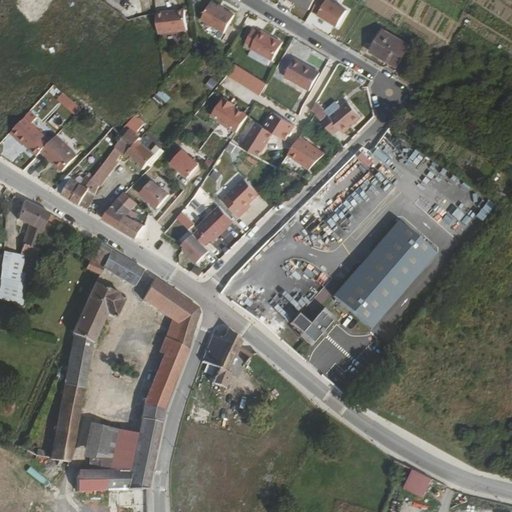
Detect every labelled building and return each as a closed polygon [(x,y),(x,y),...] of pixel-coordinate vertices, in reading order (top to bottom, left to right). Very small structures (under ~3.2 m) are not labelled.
[(315,0),(293,0),(310,10),(315,0)] [(334,36),(349,6),(335,0),(317,0),(307,22),(334,36)] [(235,16),(212,3),(201,20),(224,34),(235,16)] [(156,14),(159,34),(188,30),(186,10),(156,14)] [(282,44),(261,32),(259,35),(254,31),(246,43),(252,47),(251,49),(271,61),(282,44)] [(410,48),(384,32),(373,52),(398,68),(410,48)] [(319,76),(294,61),(284,77),(308,93),(319,76)] [(236,66),(228,77),(259,97),(267,85),(236,66)] [(206,85),(213,90),(219,82),(212,77),(206,85)] [(158,95),(168,101),(172,96),(161,89),(158,95)] [(76,116),(81,110),(64,94),(58,101),(76,116)] [(212,117),(237,133),(248,117),(235,108),(232,106),(233,104),(225,99),(212,117)] [(311,111),(334,136),(342,130),(343,132),(355,122),(357,123),(362,119),(349,102),(342,107),(336,101),(324,110),(317,101),(311,111)] [(265,128),(274,134),(286,141),(296,126),(275,112),(265,128)] [(127,156),(140,141),(142,139),(136,135),(142,127),(140,125),(141,122),(136,117),(121,135),(122,136),(123,135),(125,137),(106,163),(114,169),(117,163),(116,162),(123,152),(127,156)] [(42,152),(51,142),(26,119),(12,134),(24,145),(25,144),(38,156),(42,152)] [(355,122),(343,132),(344,133),(357,123),(355,122)] [(243,147),(260,158),(274,134),(265,128),(257,123),(243,147)] [(77,155),(57,136),(51,142),(42,152),(62,171),(77,155)] [(301,137),(288,155),(310,170),(326,154),(301,137)] [(147,171),(157,162),(154,159),(157,155),(140,141),(127,156),(144,170),(145,169),(147,171)] [(200,166),(182,151),(170,165),(188,180),(200,166)] [(362,152),(358,156),(368,166),(372,162),(362,152)] [(100,186),(114,169),(106,163),(93,180),(100,186)] [(87,188),(93,180),(88,176),(82,185),(87,188)] [(56,191),(72,200),(82,185),(70,177),(56,191)] [(425,186),(412,202),(438,223),(461,195),(455,190),(460,184),(451,177),(449,180),(452,182),(444,192),(437,187),(433,192),(425,186)] [(90,191),(97,195),(100,186),(93,180),(87,188),(90,191)] [(250,205),(260,195),(246,180),(224,202),(241,218),(246,212),(245,211),(250,205)] [(152,182),(141,195),(159,209),(170,196),(152,182)] [(72,200),(81,205),(90,191),(87,188),(82,185),(72,200)] [(81,205),(88,210),(97,195),(90,191),(81,205)] [(134,209),(138,204),(125,194),(121,199),(134,209)] [(104,219),(117,227),(125,215),(127,216),(134,209),(121,199),(113,208),(104,219)] [(50,216),(24,202),(18,220),(26,224),(21,255),(36,260),(40,250),(36,249),(43,230),(44,230),(45,227),(44,227),(50,216)] [(235,221),(221,208),(201,229),(202,229),(197,236),(208,246),(213,241),(215,242),(235,221)] [(178,218),(188,228),(193,222),(183,213),(178,218)] [(117,227),(138,240),(145,226),(127,216),(125,215),(117,227)] [(50,216),(48,221),(63,227),(65,222),(50,216)] [(314,248),(342,238),(335,218),(307,228),(314,248)] [(399,222),(334,298),(372,330),(437,254),(399,222)] [(197,236),(191,230),(181,241),(188,248),(187,249),(202,263),(213,251),(208,246),(197,236)] [(135,287),(143,272),(101,246),(95,259),(92,258),(86,270),(102,276),(105,269),(135,287)] [(36,261),(5,253),(1,279),(0,283),(0,299),(7,302),(24,307),(36,261)] [(323,289),(328,282),(313,272),(309,280),(323,289)] [(194,330),(200,315),(198,309),(156,279),(144,300),(174,321),(161,353),(163,354),(160,361),(162,362),(155,380),(154,380),(144,404),(138,435),(132,471),(101,471),(101,458),(90,458),(90,472),(79,472),(79,492),(110,490),(148,490),(157,447),(159,437),(166,408),(189,352),(194,330)] [(117,317),(124,300),(123,297),(96,284),(73,334),(75,335),(94,343),(107,314),(115,318),(117,317)] [(325,310),(322,313),(333,322),(336,319),(325,310)] [(322,313),(303,334),(314,344),(323,334),(325,332),(333,322),(322,313)] [(277,335),(281,331),(271,321),(267,325),(277,335)] [(228,372),(242,341),(229,331),(225,339),(214,336),(201,367),(189,403),(204,409),(214,384),(225,388),(231,373),(228,372)] [(314,344),(303,334),(300,337),(312,347),(314,344)] [(63,462),(69,463),(73,451),(94,343),(75,335),(51,460),(59,461),(58,466),(62,467),(63,462)] [(299,393),(289,404),(299,414),(309,403),(299,393)] [(132,471),(138,435),(90,425),(84,458),(90,458),(101,458),(101,471),(132,471)] [(35,460),(38,456),(28,451),(26,455),(35,460)] [(433,480),(413,470),(404,488),(424,498),(433,480)] [(148,511),(148,490),(110,490),(110,511),(148,511)] [(57,511),(59,500),(46,499),(44,511),(57,511)]
